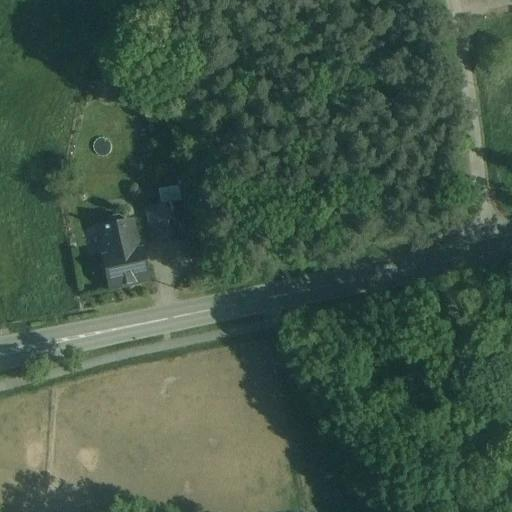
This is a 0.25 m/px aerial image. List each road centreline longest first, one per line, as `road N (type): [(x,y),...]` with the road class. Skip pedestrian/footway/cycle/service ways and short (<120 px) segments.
road 1 (tertiary): [(489,253),(0,357)]
road 2 (residential): [(489,253),(451,0)]
